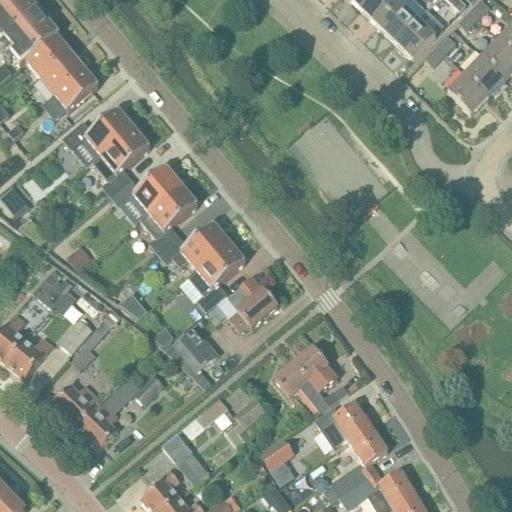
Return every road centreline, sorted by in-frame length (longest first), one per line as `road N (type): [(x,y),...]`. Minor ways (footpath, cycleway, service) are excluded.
road 1 (residential): [(466,511),(342,307),(88,0)]
road 2 (residential): [(470,179),(434,170),(393,98),(289,0)]
road 3 (residential): [(86,511),(0,427)]
